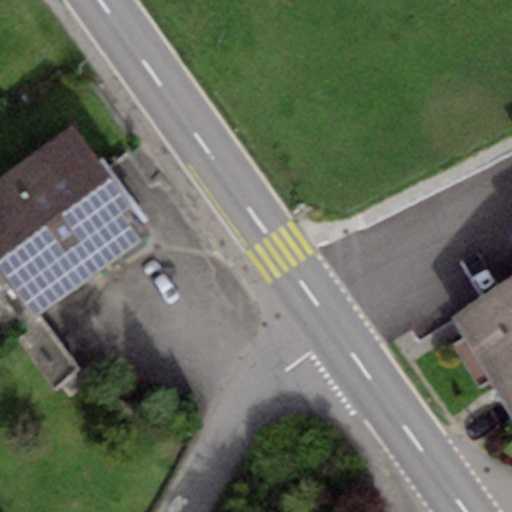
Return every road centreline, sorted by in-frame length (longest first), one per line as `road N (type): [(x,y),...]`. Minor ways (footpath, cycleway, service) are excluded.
road 1 (primary): [(93,0),(333,331)]
road 2 (residential): [(333,331),(236,418),(180,511)]
road 3 (primary): [(333,331),(458,511)]
